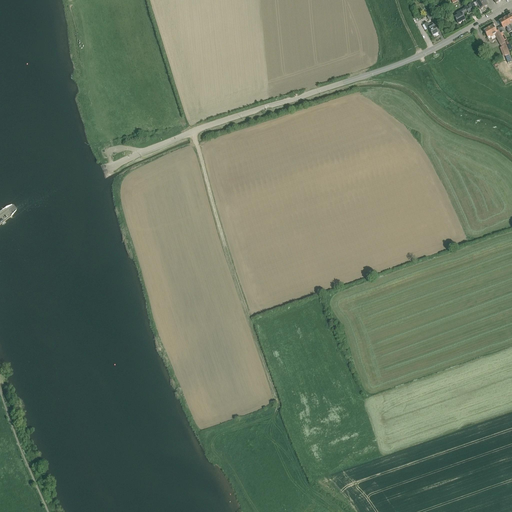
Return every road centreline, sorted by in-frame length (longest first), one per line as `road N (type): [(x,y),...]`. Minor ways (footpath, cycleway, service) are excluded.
road 1 (tertiary): [(104,170),(193,130),(394,66),(511,4)]
road 2 (track): [(193,130),(280,404)]
road 3 (track): [(280,404),(303,477),(344,511)]
road 4 (track): [(420,54),(451,100),(511,126)]
